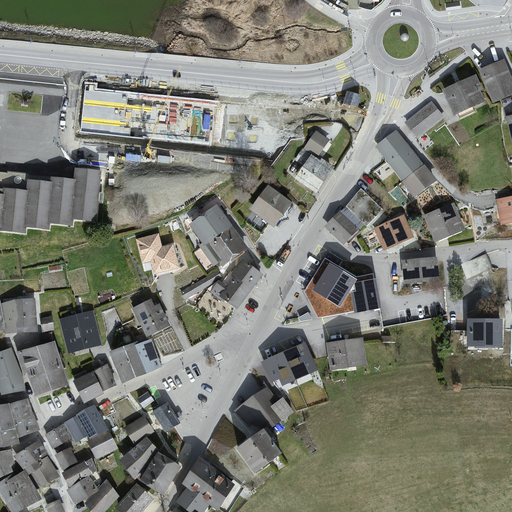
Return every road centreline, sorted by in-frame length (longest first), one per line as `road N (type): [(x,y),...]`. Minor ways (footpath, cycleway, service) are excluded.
road 1 (tertiary): [(0,55),(270,79)]
road 2 (residential): [(245,349),(220,345),(0,451)]
road 3 (residential): [(311,232),(353,255),(511,245)]
road 4 (tertiary): [(245,349),(159,511)]
road 5 (tertiary): [(311,232),(245,349)]
road 6 (tertiary): [(377,124),(311,232)]
road 7 (unknown): [(18,328),(55,329),(90,408)]
